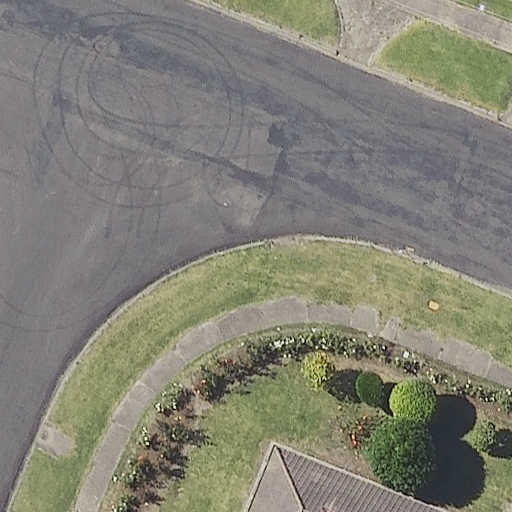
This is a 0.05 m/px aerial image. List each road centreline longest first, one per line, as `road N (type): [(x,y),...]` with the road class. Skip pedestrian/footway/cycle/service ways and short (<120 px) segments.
road 1 (residential): [(112,63),(511,220)]
road 2 (residential): [(112,63),(0,336)]
road 3 (residential): [(0,17),(112,63)]
